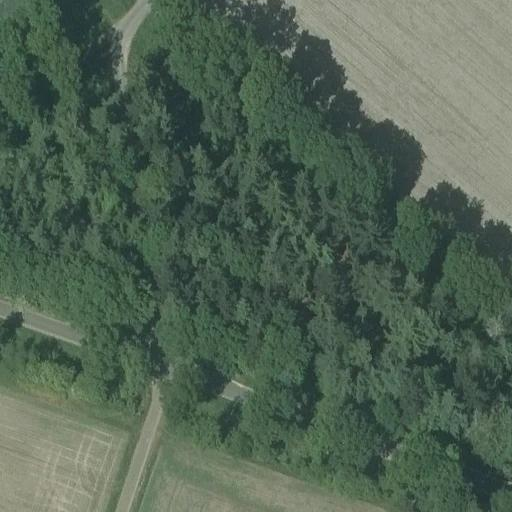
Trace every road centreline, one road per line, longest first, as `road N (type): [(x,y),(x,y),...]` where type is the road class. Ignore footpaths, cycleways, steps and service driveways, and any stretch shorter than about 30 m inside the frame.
road 1 (unclassified): [(163,0),(123,54),(120,86),(158,368)]
road 2 (unclassified): [(511,497),(158,368)]
road 3 (unclassified): [(158,368),(0,310)]
road 4 (track): [(127,511),(172,374)]
